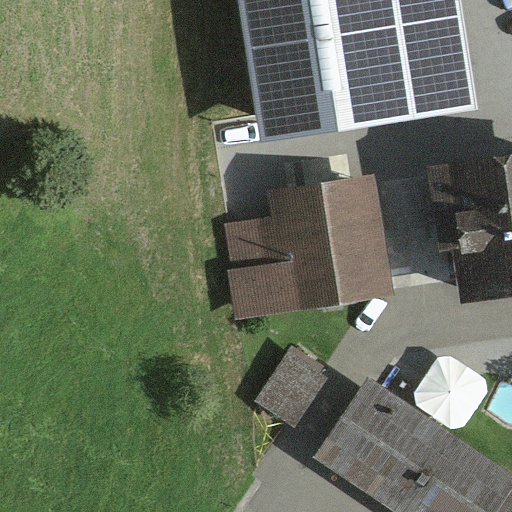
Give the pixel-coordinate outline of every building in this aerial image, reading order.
[(451,0),(236,0),(259,161),(470,132),(451,0)] [(511,152),(445,163),(467,298),(511,290),(511,152)] [(369,182),(278,196),(281,213),(222,222),(237,318),(386,295),(369,182)] [(447,345),(420,388),(467,419),(495,376),(447,345)] [(322,373),(291,355),(260,408),(291,426),(322,373)] [(511,511),(511,476),(369,384),(319,461),(398,511),(511,511)]
